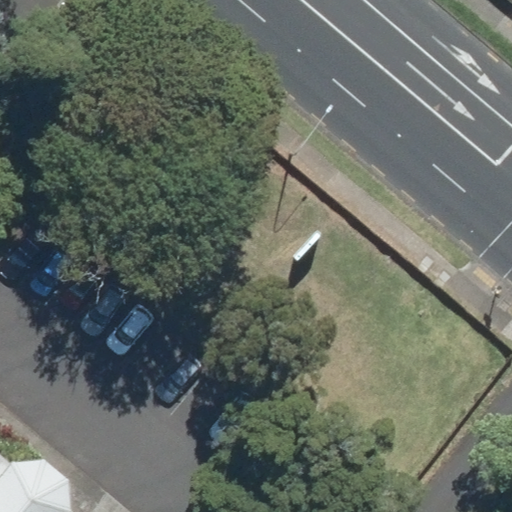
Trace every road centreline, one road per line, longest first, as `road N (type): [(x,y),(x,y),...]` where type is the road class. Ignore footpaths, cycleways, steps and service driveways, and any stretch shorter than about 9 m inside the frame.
road 1 (unknown): [(207,511),(0,332)]
road 2 (primary): [(308,0),(511,174)]
